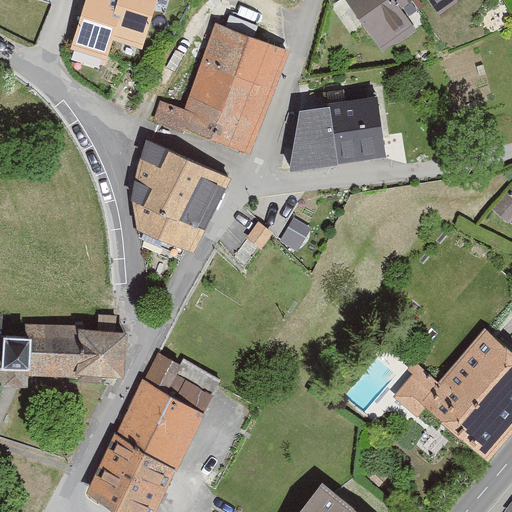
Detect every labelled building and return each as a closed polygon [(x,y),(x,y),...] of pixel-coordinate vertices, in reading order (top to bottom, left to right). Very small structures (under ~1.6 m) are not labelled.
[(90,0),(79,43),(104,50),(110,30),(142,39),(153,0),(90,0)] [(407,0),(356,0),(384,44),(411,27),(398,6),(407,0)] [(281,51),(220,29),(190,113),(161,102),(155,120),(183,130),(185,126),(245,148),(281,51)] [(377,98),(304,111),(296,163),(384,149),(377,98)] [(225,177),(150,143),(135,198),(140,236),(184,253),(225,177)] [(511,216),(511,190),(496,209),(508,220),(511,216)] [(284,236),(303,247),(315,225),(296,215),(284,236)] [(270,231),(259,224),(251,236),(261,244),(270,231)] [(123,368),(123,332),(115,332),(115,315),(101,315),(101,328),(0,327),(0,354),(0,372),(83,373),(83,377),(101,377),(101,368),(123,368)] [(511,419),(511,354),(487,333),(441,384),(419,365),(414,370),(420,374),(403,394),(418,407),(427,397),(486,449),(511,419)] [(159,355),(146,384),(156,389),(170,360),(159,355)] [(182,379),(172,397),(200,411),(209,393),(182,379)] [(146,384),(94,487),(134,511),(149,511),(200,411),(172,397),(156,389),(146,384)] [(356,511),(333,494),(325,488),(306,511),(356,511)]
